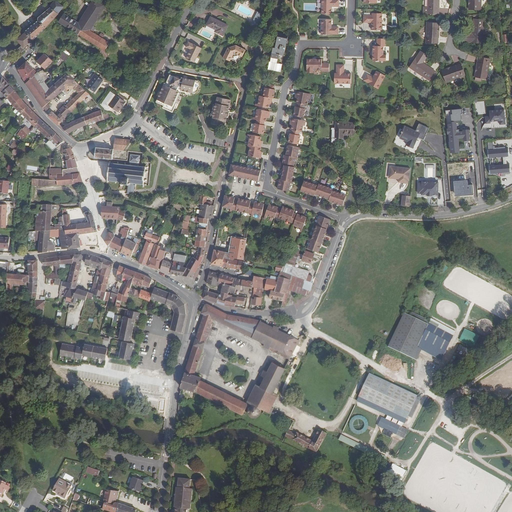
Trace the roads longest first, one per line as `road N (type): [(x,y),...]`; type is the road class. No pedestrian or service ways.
road 1 (residential): [(349,0),(349,46),(297,45),(264,190),(344,219)]
road 2 (residential): [(193,296),(245,81)]
road 3 (residential): [(159,511),(189,326)]
road 4 (unclassified): [(344,219),(437,217),(511,196)]
